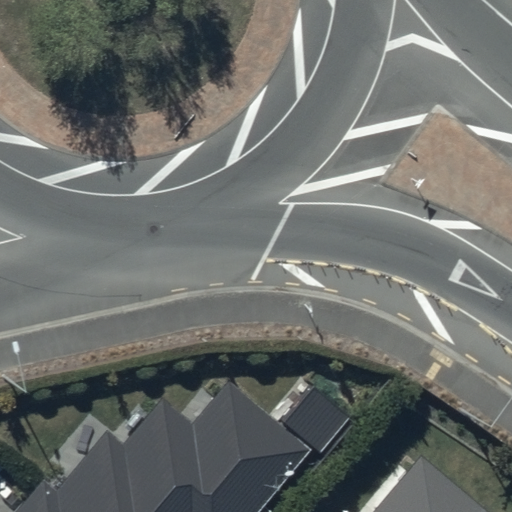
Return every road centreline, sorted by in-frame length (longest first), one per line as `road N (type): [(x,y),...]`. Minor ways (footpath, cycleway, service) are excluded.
road 1 (secondary): [(511,297),(449,264),(223,196)]
road 2 (secondary): [(363,0),(347,66),(317,119),(275,163),(223,196)]
road 3 (secondary): [(223,196),(158,216),(90,218)]
road 4 (secondary): [(420,0),(511,88)]
